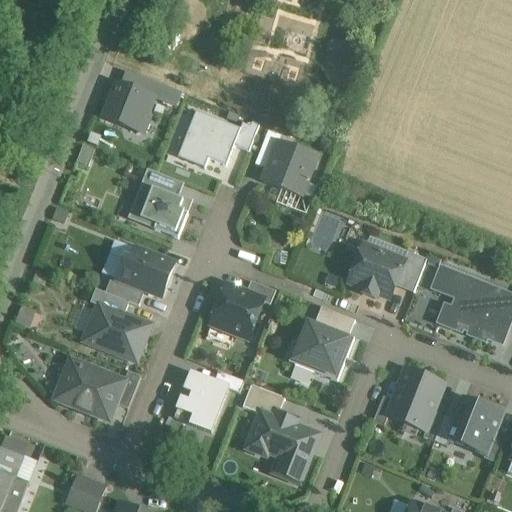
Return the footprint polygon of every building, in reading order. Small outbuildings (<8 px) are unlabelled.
[(117,87),(104,120),(137,133),(144,115),(147,117),(154,101),(117,87)] [(241,132),(196,114),(181,153),(208,164),(208,162),(226,169),(241,132)] [(316,161),(278,146),(264,184),(301,199),(316,161)] [(151,186),(137,221),(155,228),(154,232),(178,241),(193,203),(151,186)] [(404,264),(364,248),(349,285),(390,301),(404,264)] [(130,265),(125,263),(117,282),(154,298),(157,292),(163,289),(165,290),(175,266),(136,251),(130,265)] [(511,320),(511,298),(441,271),(433,291),(462,303),(457,313),(445,308),(438,325),(461,334),(462,331),(470,334),(468,337),(485,344),(486,341),(502,347),(511,322),(511,320)] [(263,304),(226,289),(213,323),(228,329),(226,332),(249,341),(263,304)] [(99,308),(83,343),(133,363),(139,349),(143,348),(146,341),(142,333),(145,326),(99,308)] [(355,323),(321,310),(315,325),(349,339),(355,323)] [(315,325),(306,322),(298,342),(303,344),(294,367),(337,384),(354,341),(349,339),(315,325)] [(77,375),(69,371),(57,402),(65,406),(65,405),(66,405),(66,406),(109,423),(122,389),(122,385),(80,368),(77,375)] [(406,373),(388,420),(425,434),(443,388),(406,373)] [(229,391),(192,377),(185,394),(182,400),(178,412),(194,419),(191,428),(211,436),(229,391)] [(486,418),(478,415),(481,408),(479,407),(465,402),(464,401),(453,429),(463,432),(457,447),(464,450),(474,454),(475,454),(486,458),(492,444),(503,416),(501,416),(491,412),(489,411),(486,418)] [(297,423),(277,416),(275,422),(261,416),(247,451),(266,459),(270,448),(283,453),(274,476),(299,486),(311,457),(306,456),(310,445),(307,444),(304,436),(305,433),(295,429),(297,423)] [(8,432),(2,448),(26,456),(32,441),(8,432)] [(24,460),(0,450),(0,476),(15,482),(16,482),(24,460)] [(0,476),(0,511),(17,511),(20,505),(28,487),(16,482),(15,482),(0,476)] [(93,511),(102,492),(79,483),(70,506),(84,511),(93,511)]
